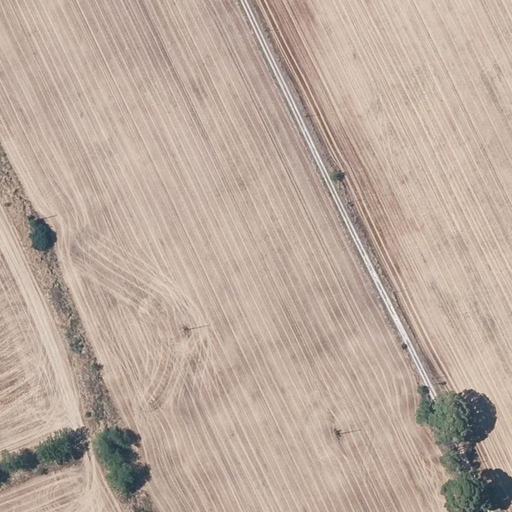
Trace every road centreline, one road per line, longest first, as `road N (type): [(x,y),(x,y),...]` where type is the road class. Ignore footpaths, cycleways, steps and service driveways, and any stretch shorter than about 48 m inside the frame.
road 1 (track): [(244,0),(489,511)]
road 2 (track): [(112,434),(0,145)]
road 3 (track): [(0,479),(112,434)]
